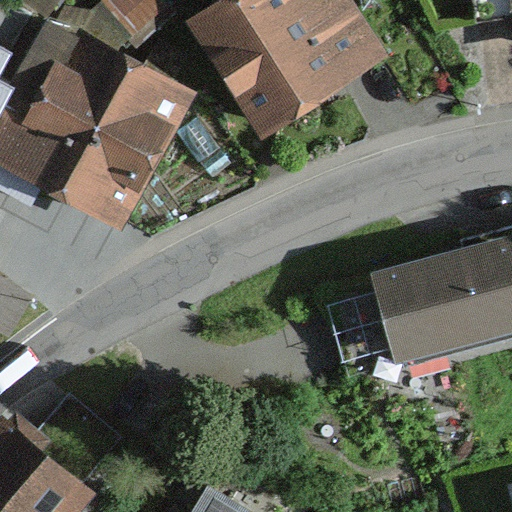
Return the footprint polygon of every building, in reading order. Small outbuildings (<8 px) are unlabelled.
[(257,0),(212,29),(283,140),(398,67),(355,0),(257,0)] [(511,0),(489,0),(493,23),(511,20),(511,0)] [(18,71),(0,104),(0,143),(120,207),(188,81),(51,9),(18,71)] [(0,104),(18,71),(0,62),(0,59),(12,38),(0,31),(0,104)] [(511,247),(401,277),(425,367),(511,344),(511,247)] [(86,511),(104,488),(18,423),(0,447),(0,511),(86,511)] [(256,511),(221,491),(208,511),(256,511)]
